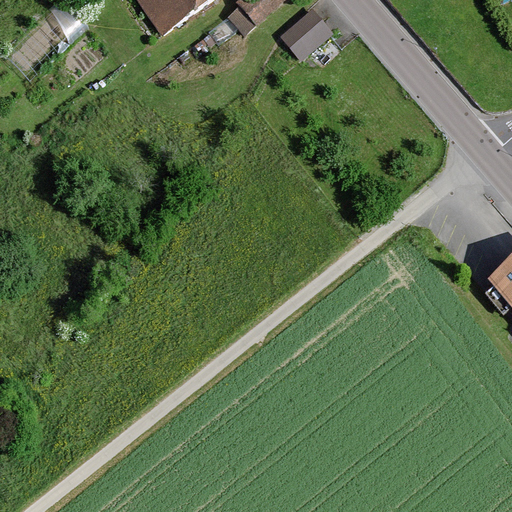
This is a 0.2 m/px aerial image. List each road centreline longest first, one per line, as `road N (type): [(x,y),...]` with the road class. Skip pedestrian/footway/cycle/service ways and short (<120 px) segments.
road 1 (unclassified): [(482,154),(35,511)]
road 2 (tertiary): [(347,0),(482,154)]
